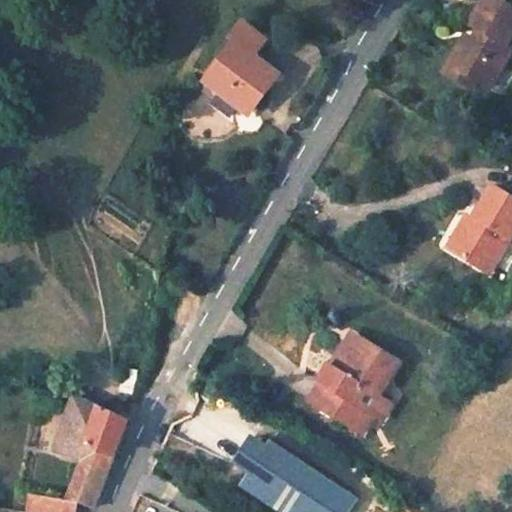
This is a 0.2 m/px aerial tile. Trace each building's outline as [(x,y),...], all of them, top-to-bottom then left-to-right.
[(511,32),(511,14),(487,0),(482,0),(465,29),(475,35),(452,75),(487,95),(511,54),(502,49),(511,32)] [(269,49),(242,26),(215,58),(225,67),(207,90),(217,98),(236,112),(244,119),(262,98),(270,104),(282,90),(254,66),(269,49)] [(236,112),(217,98),(212,105),(231,119),(236,112)] [(511,196),(483,179),(469,202),(478,208),(434,277),(467,296),(508,226),(511,229),(511,196)] [(390,359),(355,338),(336,368),(328,364),(315,384),(318,386),(308,404),(356,433),(369,412),(362,407),(390,359)] [(115,460),(129,423),(76,398),(58,444),(84,455),(86,447),(115,460)] [(350,511),(360,498),(269,437),(263,445),(250,436),(234,460),(251,471),(238,489),(272,511),(350,511)] [(95,511),(115,460),(86,447),(84,455),(66,505),(94,511),(95,511)] [(94,511),(66,505),(34,496),(29,511),(94,511)]
